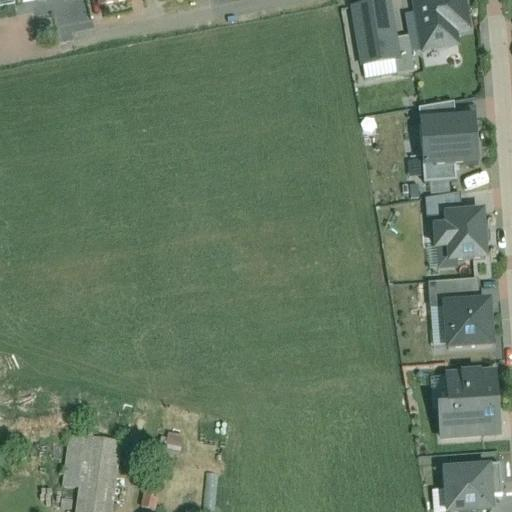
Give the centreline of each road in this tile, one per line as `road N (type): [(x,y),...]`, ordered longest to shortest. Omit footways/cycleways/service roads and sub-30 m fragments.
road 1 (residential): [(493,0),(511,232)]
road 2 (residential): [(85,36),(289,0)]
